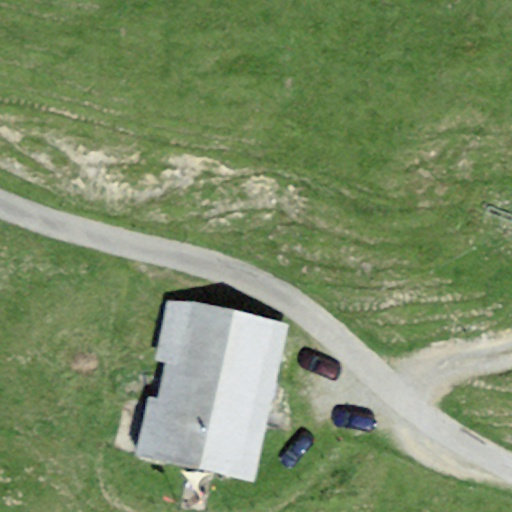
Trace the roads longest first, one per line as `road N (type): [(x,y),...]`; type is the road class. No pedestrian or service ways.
road 1 (track): [(379,388),(307,316),(258,284),(0,205)]
road 2 (track): [(511,458),(379,388)]
road 3 (track): [(511,335),(379,388)]
